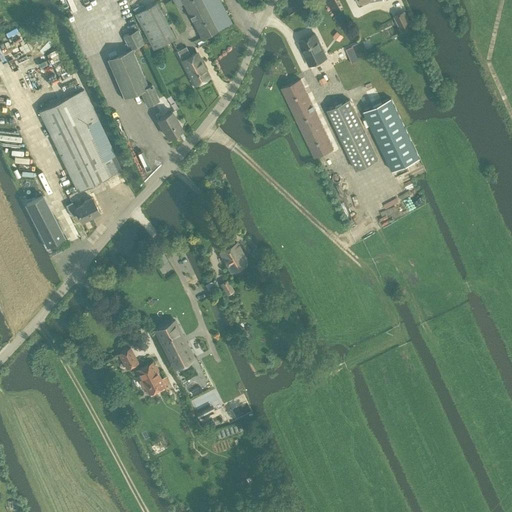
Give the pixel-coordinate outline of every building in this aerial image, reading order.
[(219,0),(181,0),(201,38),(231,23),(226,12),(219,0)] [(175,37),(157,2),(134,14),(153,49),(175,37)] [(413,27),(405,11),(393,16),(402,33),(413,27)] [(123,36),(129,49),(132,48),(132,49),(145,43),(138,29),(123,36)] [(303,39),(299,41),(306,56),(306,57),(307,60),(308,61),(309,62),(317,58),(318,61),(326,57),(315,33),(311,35),(308,34),(304,36),(303,39)] [(186,46),(177,51),(182,60),(181,60),(194,84),(209,76),(202,63),(203,62),(200,57),(199,57),(196,52),(191,55),(186,46)] [(352,46),(346,49),(352,63),(358,60),(357,57),(353,46),(352,46)] [(132,49),(132,48),(129,49),(108,58),(124,97),(141,90),(147,104),(158,99),(151,83),(148,85),(132,49)] [(282,88),(314,157),(333,148),(301,79),(282,88)] [(122,170),(83,89),(39,110),(77,191),(122,170)] [(391,97),(364,110),(392,170),(419,157),(406,128),(391,97)] [(356,169),(378,159),(349,99),(328,110),(356,169)] [(183,129),(171,110),(157,119),(168,138),(183,129)] [(43,195),(26,204),(47,245),(64,236),(43,195)] [(99,212),(91,196),(82,201),(83,203),(75,207),(72,202),(65,205),(72,217),(77,214),(81,221),(99,212)] [(219,253),(231,273),(248,263),(237,242),(219,253)] [(259,262),(252,266),(261,282),(268,277),(259,262)] [(234,291),(228,280),(221,284),(227,295),(234,291)] [(155,331),(174,370),(195,359),(176,321),(155,331)] [(118,353),(126,368),(138,362),(130,347),(118,353)] [(144,386),(148,393),(164,385),(152,361),(136,369),(141,379),(139,380),(143,387),(144,386)] [(252,412),(247,401),(238,406),(224,413),(229,423),(252,412)] [(258,471),(246,477),(249,484),(262,477),(258,471)]
